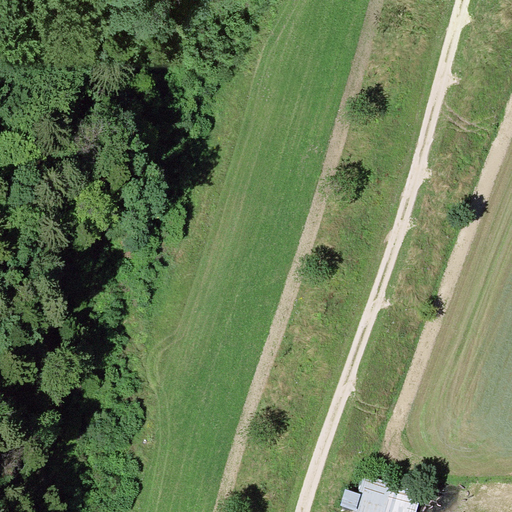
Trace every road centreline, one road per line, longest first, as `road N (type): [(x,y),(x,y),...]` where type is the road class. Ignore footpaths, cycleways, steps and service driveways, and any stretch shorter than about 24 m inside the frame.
road 1 (track): [(305,511),(399,242),(466,0)]
road 2 (track): [(40,0),(53,80),(132,337)]
road 3 (track): [(38,0),(0,129)]
